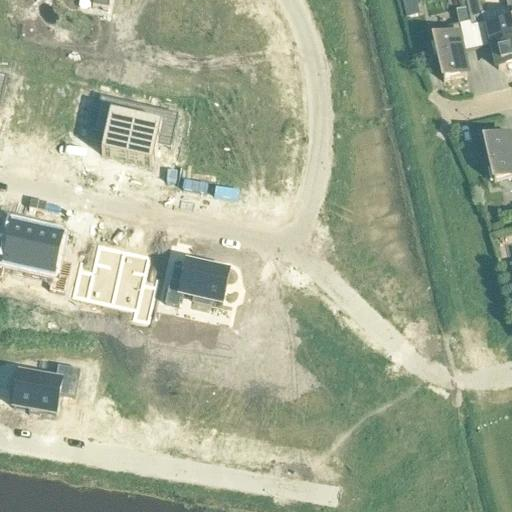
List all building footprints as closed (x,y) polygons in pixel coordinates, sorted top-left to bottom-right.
[(93,0),(92,11),(109,13),(110,0),(93,0)] [(172,0),(169,19),(203,33),(216,0),(172,0)] [(250,12),(230,21),(237,35),(233,37),(253,81),(245,85),(254,104),(286,90),(278,72),(286,68),(265,22),(257,26),(250,12)] [(481,18),(469,21),(470,26),(471,30),(483,28),(481,18)] [(471,30),(470,26),(431,35),(434,48),(432,48),(435,60),(437,60),(443,86),(466,81),(458,47),(462,46),(465,57),(476,54),(471,30)] [(511,72),(511,32),(511,27),(488,33),(498,74),(508,71),(509,74),(511,72)] [(476,54),(488,51),(483,28),(471,30),(476,54)] [(16,86),(10,116),(22,119),(17,140),(41,146),(52,94),(16,86)] [(52,94),(41,146),(65,151),(71,124),(83,127),(89,103),(52,94)] [(100,102),(94,129),(108,132),(101,159),(127,165),(139,111),(100,102)] [(139,111),(127,165),(152,171),(159,143),(172,146),(178,119),(139,111)] [(240,126),(237,141),(255,144),(248,192),(276,196),(284,147),(264,144),(267,126),(240,126)] [(490,173),(488,174),(491,186),(493,185),(494,188),(511,183),(511,161),(507,141),(484,147),(490,173)] [(0,253),(0,285),(2,285),(4,275),(28,280),(38,236),(13,230),(7,255),(0,253)] [(38,236),(28,280),(52,286),(49,296),(65,300),(71,269),(58,266),(63,241),(38,236)] [(81,266),(74,300),(111,309),(124,254),(97,248),(92,268),(81,266)] [(150,260),(124,254),(112,309),(135,314),(133,324),(149,327),(158,285),(145,281),(150,260)] [(170,286),(165,309),(178,312),(181,300),(194,303),(193,308),(210,311),(211,307),(222,309),(229,279),(186,269),(182,288),(170,286)] [(18,380),(12,413),(28,415),(28,417),(40,419),(40,417),(56,420),(60,401),(75,404),(81,376),(58,372),(55,387),(47,385),(47,381),(30,378),(29,382),(18,380)] [(99,395),(93,428),(110,431),(109,433),(124,435),(124,434),(137,436),(140,416),(156,419),(161,394),(121,386),(119,399),(99,395)] [(184,412),(178,443),(222,451),(225,434),(237,437),(240,416),(223,413),(222,419),(184,412)] [(316,466),(320,447),(335,450),(341,418),(324,415),(320,436),(279,429),(278,429),(276,439),(273,459),(287,461),(286,464),(300,467),(301,464),(316,466)]
